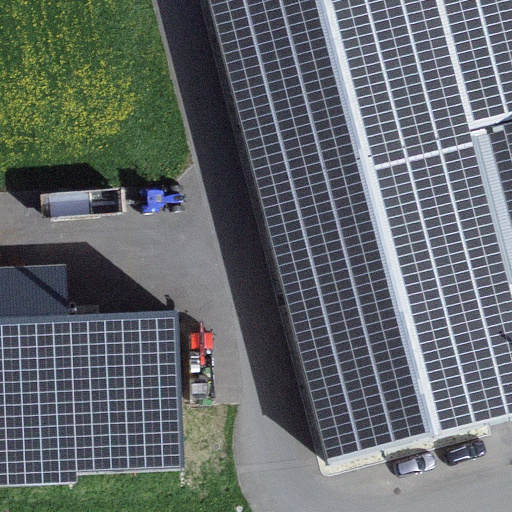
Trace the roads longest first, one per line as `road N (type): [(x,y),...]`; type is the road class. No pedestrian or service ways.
road 1 (residential): [(173,0),(291,480),(311,506),(337,511)]
road 2 (residential): [(365,511),(511,471)]
